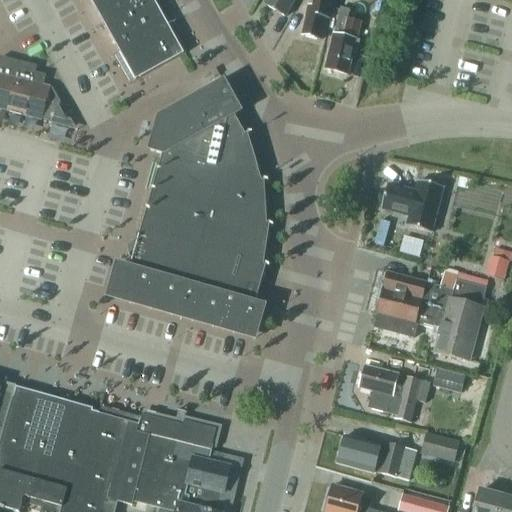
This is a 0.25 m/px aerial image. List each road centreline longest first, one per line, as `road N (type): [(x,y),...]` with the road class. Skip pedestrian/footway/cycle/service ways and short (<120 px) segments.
road 1 (residential): [(299,391),(0,310)]
road 2 (tertiary): [(299,391),(307,282),(296,150)]
road 3 (unclassified): [(296,150),(365,123),(511,123)]
road 4 (tertiary): [(296,150),(198,0)]
road 5 (tertiary): [(271,511),(299,391)]
